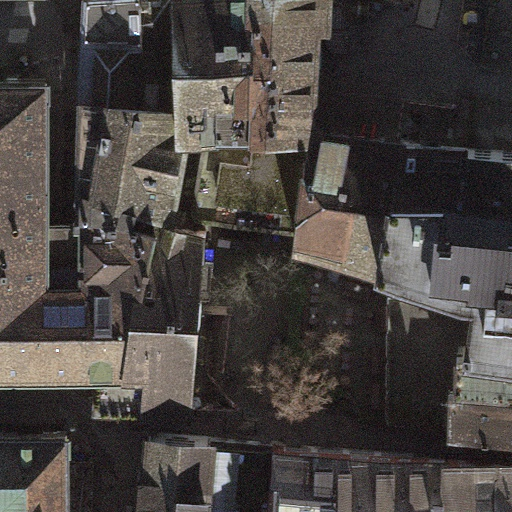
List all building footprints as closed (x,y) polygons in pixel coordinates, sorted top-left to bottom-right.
[(182,0),(85,0),(82,99),(145,105),(142,130),(185,133),(182,0)] [(258,0),(182,0),(185,133),(216,134),(258,135),(258,0)] [(258,0),(258,135),(216,134),(215,141),(201,148),(192,218),(208,222),(297,233),(310,129),(313,24),(326,24),(326,0),(258,0)] [(0,371),(72,371),(90,371),(98,371),(129,371),(132,323),(154,227),(131,219),(114,213),(79,215),(80,240),(62,239),(49,239),(43,78),(0,77),(0,371)] [(145,105),(82,99),(79,215),(114,213),(131,219),(136,205),(158,211),(172,215),(185,133),(142,130),(145,105)] [(407,141),(310,129),(297,233),(296,238),(383,265),(393,218),(407,141)] [(452,228),(511,232),(511,150),(501,149),(470,147),(407,141),(393,218),(452,228)] [(129,371),(98,371),(98,403),(188,408),(193,323),(202,323),(208,222),(192,218),(172,215),(158,211),(154,227),(132,323),(129,371)] [(511,353),(511,232),(452,228),(393,218),(383,265),(408,274),(406,426),(457,431),(460,347),(511,353)] [(511,353),(460,347),(457,431),(511,435),(511,353)] [(147,430),(142,511),(269,511),(274,445),(147,430)] [(0,511),(67,511),(68,431),(0,431),(0,511)] [(511,511),(511,453),(274,445),(269,511),(511,511)]
